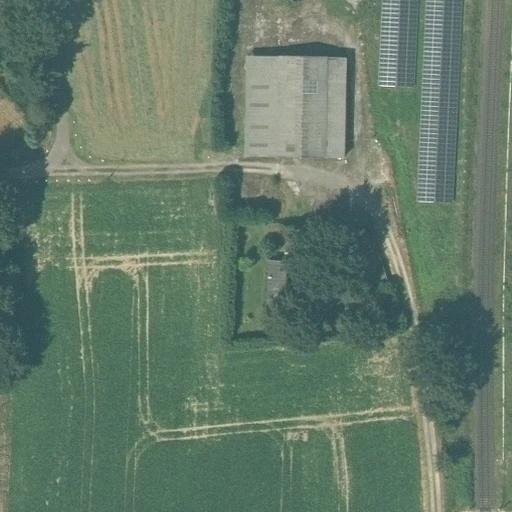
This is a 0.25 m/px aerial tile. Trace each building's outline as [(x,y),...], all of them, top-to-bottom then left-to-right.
[(280,57),(247,57),(245,157),(278,158),(280,57)] [(328,58),(280,57),(278,158),(326,158),(326,138),(328,58)] [(347,60),(328,58),(326,138),(345,138),(347,60)] [(345,138),(326,138),(326,158),(344,158),(345,138)] [(286,263),(269,262),(267,315),(284,316),(286,263)] [(390,287),(351,298),(356,314),(394,303),(390,287)]
